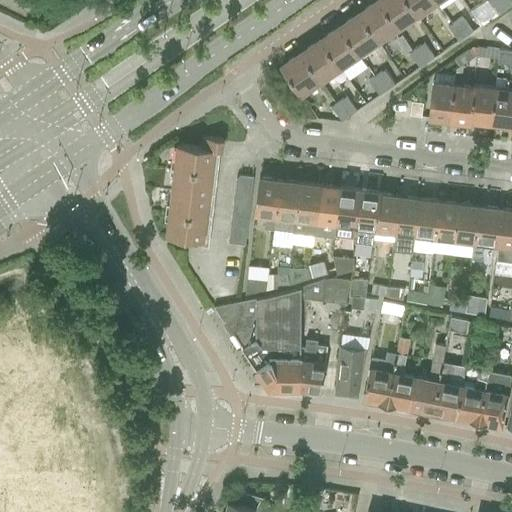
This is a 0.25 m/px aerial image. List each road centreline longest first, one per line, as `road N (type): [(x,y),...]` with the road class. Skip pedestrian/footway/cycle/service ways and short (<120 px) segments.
road 1 (residential): [(511,168),(277,135),(235,73),(342,0)]
road 2 (residential): [(201,428),(511,479)]
road 3 (secondary): [(69,159),(294,0)]
road 4 (secondary): [(182,0),(27,93)]
road 5 (unknown): [(277,135),(226,162),(214,242)]
